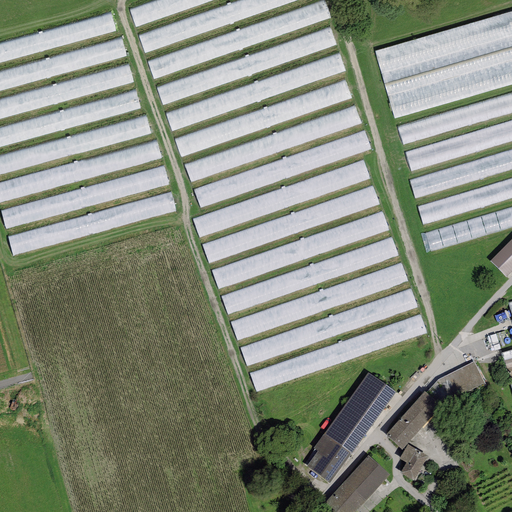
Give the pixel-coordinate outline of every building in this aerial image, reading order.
[(138,0),(129,3),(135,21),(208,0),(138,0)] [(237,0),(139,31),(145,49),(301,0),(237,0)] [(328,4),(148,54),(153,72),(333,22),(328,4)] [(0,61),(123,30),(118,11),(0,41),(0,61)] [(511,13),(377,46),(394,114),(511,85),(511,13)] [(333,29),(157,81),(162,100),(339,48),(333,29)] [(341,54),(167,109),(172,127),(347,71),(341,54)] [(349,83),(175,133),(180,150),(353,100),(349,83)] [(143,88),(0,124),(0,145),(148,108),(143,88)] [(404,142),(511,113),(511,92),(398,123),(404,142)] [(358,108),(185,159),(190,176),(363,125),(358,108)] [(411,168),(511,142),(511,121),(406,149),(411,168)] [(368,135),(194,183),(199,201),(373,153),(368,135)] [(511,150),(410,177),(415,196),(511,169),(511,150)] [(199,233),(372,179),(366,162),(193,215),(199,233)] [(511,179),(418,201),(422,221),(511,199),(511,179)] [(178,191),(3,235),(8,254),(183,210),(178,191)] [(217,283),(390,232),(385,214),(212,265),(217,283)] [(511,272),(511,238),(490,261),(507,277),(511,272)] [(236,334),(409,284),(404,267),(231,316),(236,334)] [(247,362),(419,307),(413,290),(241,346),(247,362)] [(255,385),(428,334),(423,317),(250,369),(255,385)] [(484,383),(474,362),(438,379),(426,393),(424,391),(386,435),(402,450),(440,405),(484,383)] [(368,373),(324,434),(351,454),(380,415),(396,392),(368,373)] [(329,483),(351,454),(324,434),(313,448),(318,451),(307,466),(329,483)] [(400,473),(413,481),(427,457),(408,445),(400,459),(406,463),(400,473)] [(345,481),(366,501),(390,475),(368,455),(345,481)] [(329,511),(356,511),(366,501),(345,481),(323,506),(329,511)]
